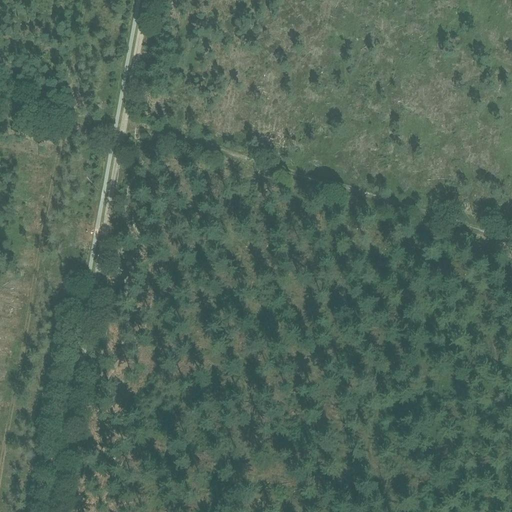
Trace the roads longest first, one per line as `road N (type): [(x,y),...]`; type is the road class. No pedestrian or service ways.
road 1 (track): [(53,511),(146,0)]
road 2 (track): [(97,0),(0,489)]
